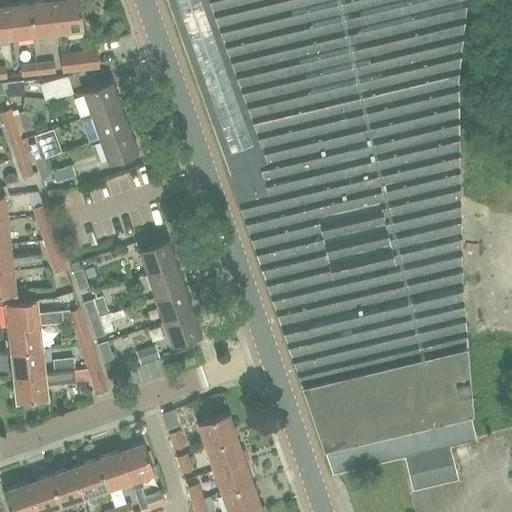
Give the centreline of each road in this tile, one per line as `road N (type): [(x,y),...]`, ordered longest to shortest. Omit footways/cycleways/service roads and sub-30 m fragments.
road 1 (tertiary): [(268,353),(142,0)]
road 2 (residential): [(0,447),(268,353)]
road 3 (tertiary): [(322,511),(268,353)]
